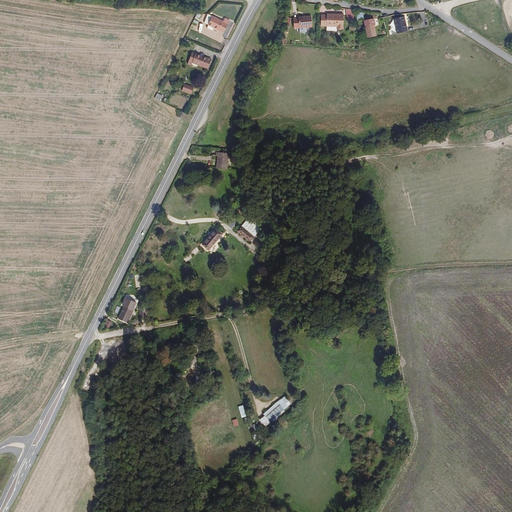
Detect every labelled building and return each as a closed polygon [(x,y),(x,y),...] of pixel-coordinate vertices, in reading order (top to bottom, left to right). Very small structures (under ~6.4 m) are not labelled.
[(332,15),(323,14),(318,14),(318,24),(333,25),(333,28),(340,28),(340,14),(332,14),(332,15)] [(207,16),(203,25),(207,27),(213,30),(223,35),(229,24),(224,21),(222,24),(207,16)] [(295,17),(291,18),(291,27),(309,26),(308,16),(295,17)] [(392,19),(395,34),(406,32),(403,18),(401,17),(392,19)] [(373,25),(372,19),(363,21),(367,38),(376,37),(373,25)] [(210,61),(202,58),(200,56),(195,54),(191,63),(207,70),(210,61)] [(194,87),(185,83),(182,89),(191,93),(194,87)] [(217,168),(228,169),(229,153),(217,152),(217,156),(218,156),(217,168)] [(254,234),(240,225),(237,231),(251,239),(254,234)] [(218,234),(211,230),(201,247),(208,251),(218,234)] [(132,308),(126,305),(120,318),(126,321),(132,308)] [(263,418),(267,424),(290,406),(284,398),(262,415),(263,418)]
